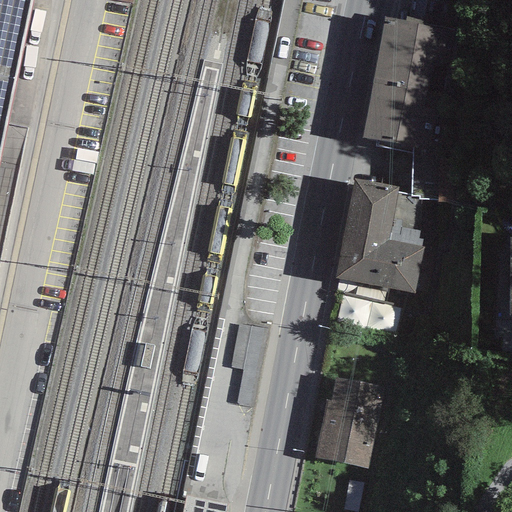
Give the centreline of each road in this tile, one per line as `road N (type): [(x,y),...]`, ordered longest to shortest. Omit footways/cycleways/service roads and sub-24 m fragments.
road 1 (primary): [(265,511),(367,0)]
road 2 (unclassified): [(91,0),(0,424)]
